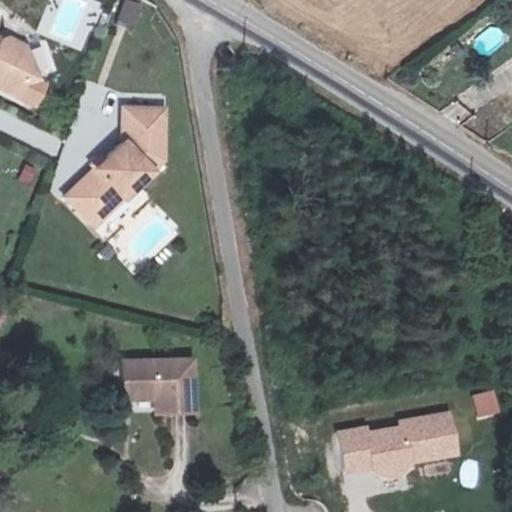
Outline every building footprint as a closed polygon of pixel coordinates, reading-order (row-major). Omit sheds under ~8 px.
[(123,0),(117,0),(109,24),(133,32),(142,6),(123,0)] [(483,51),(499,39),(491,28),(474,40),(483,51)] [(0,83),(4,86),(11,72),(24,71),(23,38),(8,38),(5,42),(0,39),(0,83)] [(75,151),(46,179),(62,196),(73,186),(84,198),(142,142),(142,92),(103,92),(102,125),(82,144),(75,151)] [(71,147),(75,151),(82,144),(79,140),(71,147)] [(73,186),(62,196),(73,208),(84,198),(73,186)] [(120,377),(151,377),(151,383),(151,397),(188,397),(188,345),(120,346),(120,377)] [(477,420),(499,415),(494,391),(471,396),(477,420)] [(393,419),(334,430),(340,471),(363,475),(381,480),(412,465),(459,456),(448,409),(393,419)]
